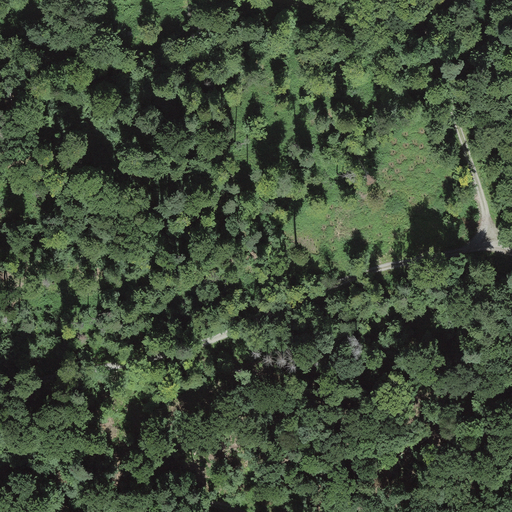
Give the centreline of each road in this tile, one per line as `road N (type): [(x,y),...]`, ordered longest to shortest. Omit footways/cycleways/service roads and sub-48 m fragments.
road 1 (track): [(408,41),(462,144),(489,245),(367,269),(237,331),(157,357),(0,390)]
road 2 (track): [(449,0),(408,41),(285,0)]
